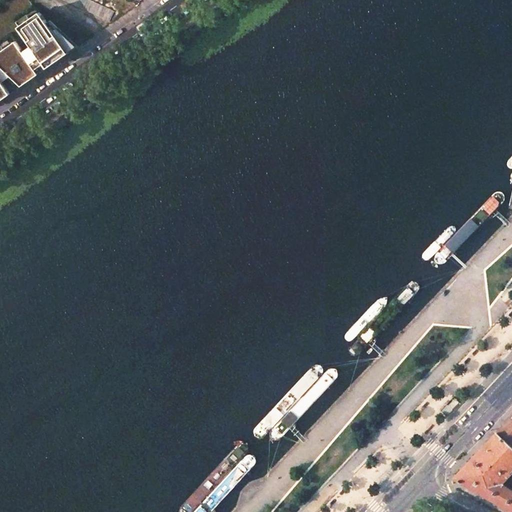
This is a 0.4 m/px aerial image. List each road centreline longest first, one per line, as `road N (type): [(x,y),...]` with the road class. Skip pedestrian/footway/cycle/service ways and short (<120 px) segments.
road 1 (tertiary): [(182,0),(0,131)]
road 2 (tertiary): [(511,379),(411,484)]
